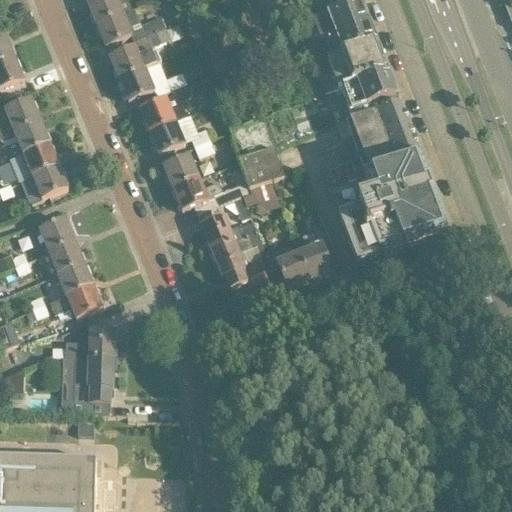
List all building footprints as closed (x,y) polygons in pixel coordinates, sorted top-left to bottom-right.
[(96,31),(134,16),(134,15),(120,20),(112,0),(95,0),(97,4),(86,9),(96,31)] [(321,45),(368,27),(357,0),(349,0),(319,11),(320,13),(330,9),(333,17),(313,26),(321,45)] [(314,0),(319,11),(349,0),(314,0)] [(133,48),(166,34),(161,22),(140,31),(134,16),(96,31),(105,54),(131,43),(133,48)] [(329,64),(375,46),(368,27),(321,45),(329,64)] [(119,86),(146,75),(160,69),(153,51),(170,45),(169,43),(167,36),(166,34),(133,48),(135,53),(109,64),(119,86)] [(0,70),(14,65),(5,42),(0,44),(0,70)] [(341,92),(387,76),(375,46),(329,64),(326,65),(337,93),(341,92)] [(14,65),(0,70),(0,97),(24,87),(14,65)] [(146,75),(119,86),(128,109),(155,98),(146,75)] [(196,85),(192,76),(183,80),(186,88),(196,85)] [(350,115),(352,115),(355,124),(399,108),(396,101),(387,76),(341,92),(350,115)] [(171,97),(186,90),(182,80),(166,86),(171,97)] [(149,139),(176,128),(175,125),(186,121),(180,106),(191,102),(186,90),(171,97),(173,102),(140,116),(149,139)] [(325,95),(318,98),(322,110),(330,107),(325,95)] [(13,139),(40,128),(31,106),(0,118),(0,143),(13,138),(13,139)] [(354,144),(406,126),(399,108),(355,124),(347,127),(354,144)] [(212,113),(215,122),(221,119),(218,111),(212,113)] [(360,161),(412,142),(406,126),(354,144),(360,161)] [(23,161),(49,150),(40,128),(13,139),(23,161)] [(176,128),(149,139),(158,162),(185,151),(176,128)] [(195,154),(209,149),(205,138),(191,143),(195,154)] [(412,142),(360,161),(367,179),(419,159),(412,142)] [(209,149),(195,154),(200,165),(213,160),(209,149)] [(21,188),(58,173),(49,150),(23,161),(11,166),(20,188),(21,188)] [(243,179),(278,167),(272,151),(238,164),(243,179)] [(420,162),(419,159),(367,179),(356,184),(355,184),(356,185),(328,195),(357,270),(380,262),(381,262),(381,261),(404,252),(404,253),(406,252),(405,252),(447,236),(441,218),(441,216),(440,217),(433,197),(433,196),(428,184),(419,162),(420,162)] [(172,195),(199,184),(190,161),(163,172),(172,195)] [(249,193),(269,186),(283,182),(278,167),(243,179),(246,187),(248,187),(249,193)] [(58,173),(21,188),(30,210),(68,195),(58,173)] [(248,187),(246,187),(223,197),(219,186),(203,193),(199,184),(172,195),(182,218),(213,205),(217,214),(224,211),(224,210),(234,206),(242,202),(251,199),(249,193),(248,187)] [(251,199),(254,208),(274,200),(269,186),(249,193),(251,199)] [(10,190),(0,193),(0,199),(2,204),(14,200),(10,190)] [(234,206),(242,226),(250,222),(246,211),(242,202),(234,206)] [(211,258),(257,239),(252,226),(230,235),(225,221),(200,232),(211,258)] [(48,259),(74,248),(65,226),(39,237),(48,259)] [(257,239),(211,258),(222,283),(225,282),(230,294),(248,287),(243,275),(246,274),(240,259),(261,250),(257,239)] [(57,281),(84,270),(74,248),(48,259),(40,263),(50,285),(57,282),(57,281)] [(299,260),(310,287),(332,278),(321,251),(310,255),(299,260)] [(310,287),(299,260),(287,265),(283,256),(273,260),(287,296),(310,287)] [(15,272),(26,267),(23,260),(11,264),(10,261),(0,264),(0,279),(15,273),(15,272)] [(15,272),(15,273),(18,282),(30,277),(26,267),(15,272)] [(66,304),(93,293),(84,270),(57,281),(57,282),(66,303),(66,304)] [(263,280),(271,301),(282,296),(273,275),(263,280)] [(260,305),(271,301),(263,280),(251,285),(260,305)] [(66,304),(66,303),(50,309),(54,321),(70,314),(75,326),(102,315),(93,293),(66,304)] [(33,317),(44,312),(41,302),(29,307),(33,317)] [(44,312),(33,317),(36,326),(48,322),(44,312)] [(0,356),(19,349),(11,328),(0,332),(0,356)] [(88,350),(80,350),(79,365),(114,366),(115,338),(89,337),(88,350)] [(53,354),(52,364),(63,364),(65,365),(65,354),(64,354),(53,354)] [(79,365),(75,365),(74,408),(62,408),(62,421),(110,422),(111,394),(113,394),(114,366),(79,365)] [(4,403),(5,403),(24,403),(24,379),(3,389),(4,403)] [(79,433),(79,445),(95,445),(95,433),(79,433)] [(94,511),(96,467),(0,464),(0,511),(94,511)]
